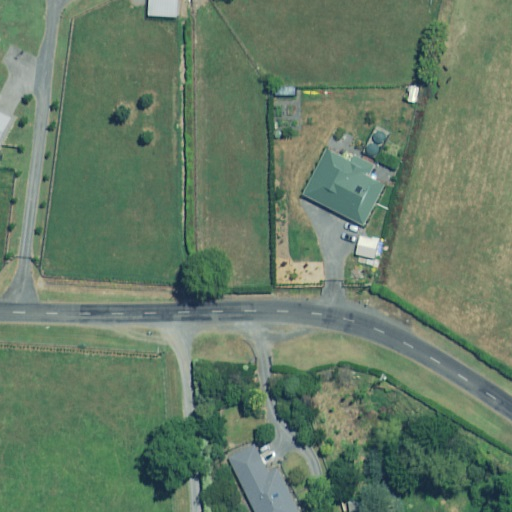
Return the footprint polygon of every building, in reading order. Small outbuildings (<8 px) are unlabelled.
[(179,0),(149,0),(149,17),(178,18),(179,0)] [(0,145),(14,118),(0,111),(0,41),(0,145)] [(26,55),(11,50),(9,58),(23,63),(26,55)] [(354,164),(330,151),(307,197),(366,227),(387,187),(371,178),(377,168),(357,158),(354,164)] [(270,474),(256,444),(230,456),(257,511),(299,511),(279,470),(270,474)]
